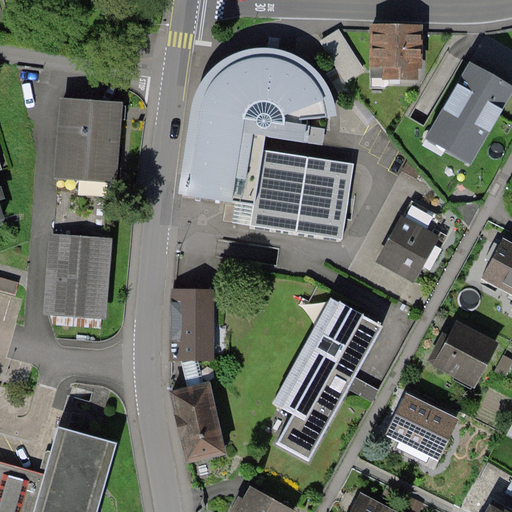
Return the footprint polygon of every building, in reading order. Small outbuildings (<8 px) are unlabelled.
[(418,28),(371,28),(371,32),(371,66),(384,66),(384,79),(399,79),(413,79),(414,68),(417,68),(418,28)] [(337,32),(322,41),(346,79),(362,71),(337,32)] [(231,224),(249,227),(341,239),(354,166),(261,151),(263,137),(307,144),(309,121),(330,117),(327,100),(318,83),(305,70),(293,62),(274,55),(255,54),(236,59),(224,65),(211,79),(200,93),(195,113),(183,198),(234,205),(231,224)] [(468,168),(511,90),(511,89),(480,70),(468,63),(424,140),(468,168)] [(56,176),(79,178),(78,193),(82,194),(78,239),(53,237),(47,312),(100,317),(117,117),(118,106),(63,102),(56,176)] [(434,238),(401,220),(384,250),(377,263),(410,281),(434,238)] [(490,263),(482,278),(511,294),(511,248),(496,239),(489,252),(485,260),(490,263)] [(172,291),(171,362),(210,363),(211,309),(211,291),(172,291)] [(381,329),(337,304),(281,408),(291,417),(277,444),(308,462),(352,382),(381,329)] [(442,336),(430,363),(472,384),(494,346),(456,326),(448,340),(446,339),(442,336)] [(171,395),(186,461),(222,454),(208,387),(175,394),(171,395)] [(408,402),(392,434),(434,455),(449,423),(408,402)] [(0,511),(98,511),(118,443),(56,426),(43,474),(0,462),(0,511)] [(290,511),(251,490),(244,503),(237,499),(231,511),(290,511)] [(355,511),(382,511),(362,501),(355,511)]
